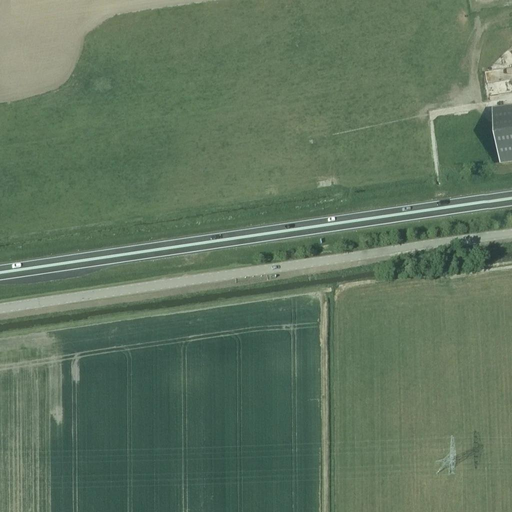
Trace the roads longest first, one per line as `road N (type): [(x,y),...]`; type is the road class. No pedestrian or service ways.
road 1 (unclassified): [(0,314),(511,234)]
road 2 (trunk): [(0,272),(511,198)]
